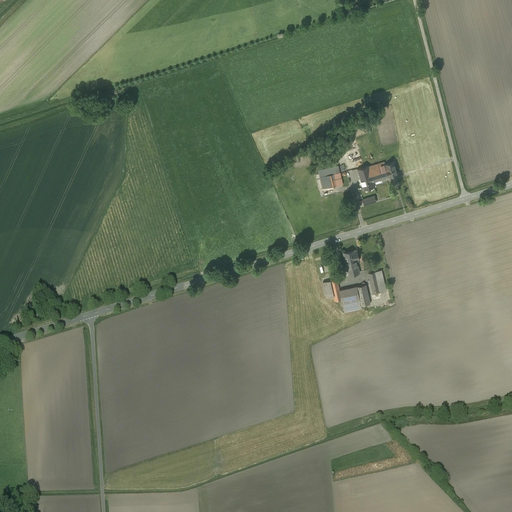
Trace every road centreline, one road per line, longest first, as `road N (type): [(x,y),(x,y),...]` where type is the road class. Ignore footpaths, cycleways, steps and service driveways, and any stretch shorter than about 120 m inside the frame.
road 1 (tertiary): [(89,314),(464,198)]
road 2 (residential): [(415,0),(464,198)]
road 3 (unclassified): [(103,511),(89,314)]
